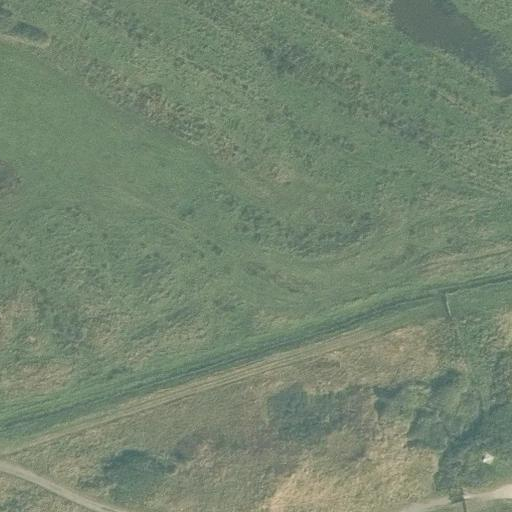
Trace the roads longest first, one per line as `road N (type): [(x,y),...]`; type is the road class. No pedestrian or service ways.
road 1 (track): [(448,308),(0,448)]
road 2 (track): [(0,467),(118,511)]
